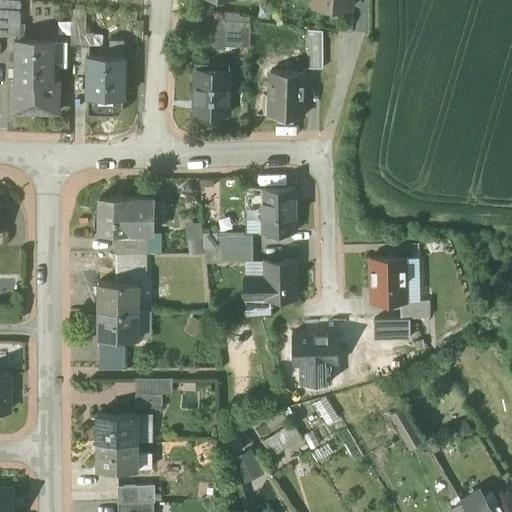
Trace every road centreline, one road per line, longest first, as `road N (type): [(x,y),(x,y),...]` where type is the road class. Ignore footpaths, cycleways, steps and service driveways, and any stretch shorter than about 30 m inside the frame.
road 1 (residential): [(52,160),(49,453)]
road 2 (residential): [(149,156),(324,153)]
road 3 (residential): [(149,156),(165,0)]
road 4 (residential): [(324,153),(330,309)]
